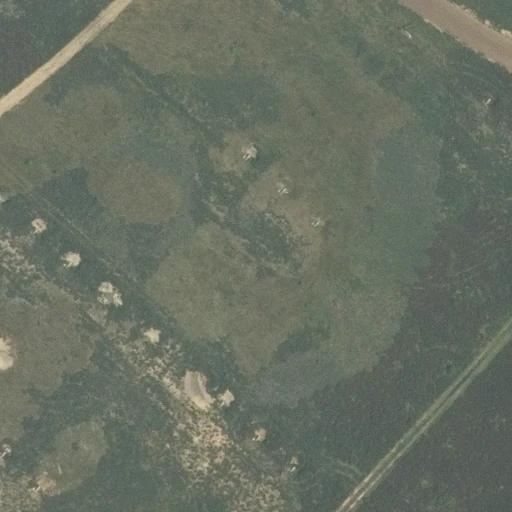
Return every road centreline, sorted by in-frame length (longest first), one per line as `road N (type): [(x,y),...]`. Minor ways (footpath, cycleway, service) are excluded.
road 1 (track): [(511,325),(339,511)]
road 2 (track): [(124,0),(0,110)]
